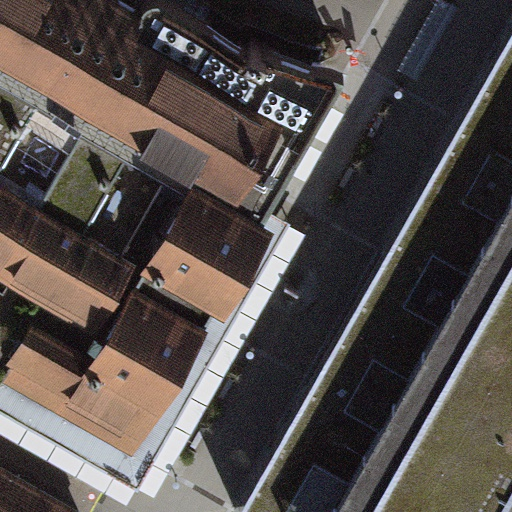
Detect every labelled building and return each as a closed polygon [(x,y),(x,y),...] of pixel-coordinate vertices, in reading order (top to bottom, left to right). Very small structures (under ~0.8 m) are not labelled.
[(0,0),(0,62),(42,86),(89,112),(133,137),(178,163),(255,206),(331,73),(202,0),(0,0)] [(239,511),(379,511),(511,280),(511,17),(315,362),(298,393),(232,508),(239,511)] [(42,86),(0,62),(0,248),(8,253),(48,183),(2,157),(42,86)] [(133,137),(89,112),(48,183),(8,253),(98,304),(122,262),(137,235),(92,210),(133,137)] [(137,235),(122,262),(198,305),(255,206),(178,163),(137,235)] [(79,337),(36,312),(3,369),(40,390),(124,437),(198,305),(122,262),(98,304),(79,337)] [(511,511),(511,280),(379,511),(511,511)] [(0,491),(0,511),(38,511),(1,489),(0,491)]
